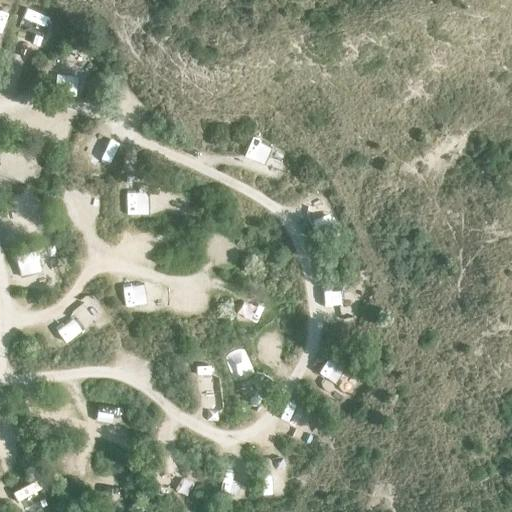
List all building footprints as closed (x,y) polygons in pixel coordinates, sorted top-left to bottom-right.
[(22,12),(16,33),(26,36),(31,15),(22,12)] [(256,160),(267,146),(254,136),(243,150),(256,160)] [(0,164),(21,166),(21,159),(0,157),(0,164)] [(125,214),(147,214),(146,190),(125,191),(125,214)] [(0,206),(0,210),(6,229),(30,220),(22,199),(0,206)] [(204,244),(221,251),(227,235),(210,229),(204,244)] [(137,259),(142,238),(123,233),(118,254),(137,259)] [(36,248),(15,255),(21,274),(42,267),(36,248)] [(321,303),(337,301),(335,287),(319,290),(321,303)] [(71,336),(83,320),(70,311),(59,327),(71,336)] [(255,335),(263,352),(279,344),(272,328),(255,335)] [(233,372),(249,366),(242,347),(226,353),(233,372)] [(318,371),(334,382),(344,366),(328,356),(318,371)] [(220,397),(205,398),(206,418),(221,417),(220,397)] [(294,426),(305,409),(289,400),(278,416),(294,426)] [(115,405),(97,411),(104,430),(121,424),(115,405)] [(0,447),(20,440),(8,410),(0,413),(0,447)] [(63,411),(39,420),(44,434),(69,425),(63,411)] [(238,496),(245,477),(230,472),(223,491),(238,496)] [(107,495),(117,494),(116,475),(106,476),(107,495)] [(13,490),(21,510),(48,499),(40,480),(13,490)]
